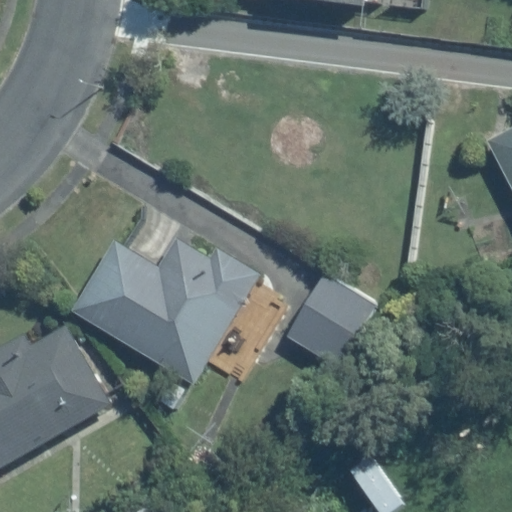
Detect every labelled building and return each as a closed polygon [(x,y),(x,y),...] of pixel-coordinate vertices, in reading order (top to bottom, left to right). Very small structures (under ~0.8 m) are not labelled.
[(511,124),(484,139),(511,193),(511,124)] [(115,242),(71,311),(192,386),(261,275),(217,248),(210,260),(178,240),(160,269),(115,242)] [(323,274),(287,337),(343,369),(379,307),(323,274)] [(0,471),(115,407),(69,325),(32,345),(26,336),(0,350),(0,471)] [(358,472),(359,473),(386,511),(407,511),(414,507),(378,457),(358,472)]
